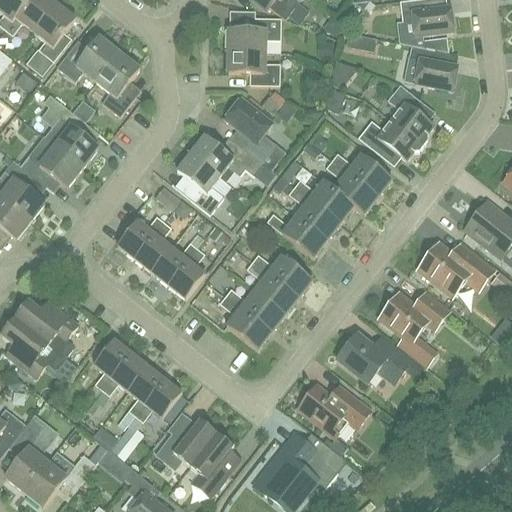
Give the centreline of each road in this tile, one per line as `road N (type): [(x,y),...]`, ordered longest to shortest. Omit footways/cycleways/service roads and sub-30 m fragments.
road 1 (residential): [(485,0),(496,90),(490,115),(263,400),(235,397),(64,253)]
road 2 (residential): [(64,253),(160,135),(168,102),(159,38)]
